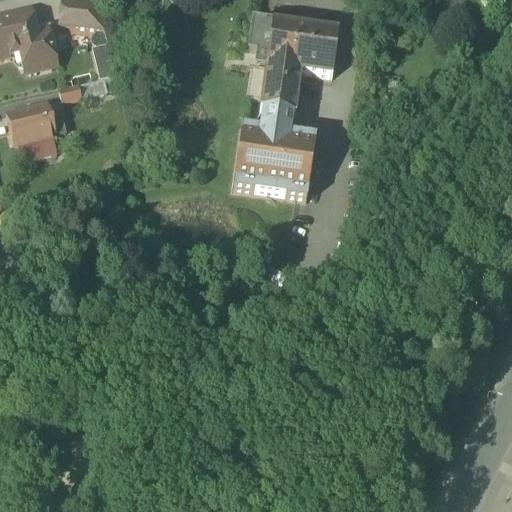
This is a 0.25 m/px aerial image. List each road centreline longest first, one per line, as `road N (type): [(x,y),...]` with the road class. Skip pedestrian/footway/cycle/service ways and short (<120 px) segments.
road 1 (residential): [(352,0),(334,138)]
road 2 (residential): [(511,393),(453,511)]
